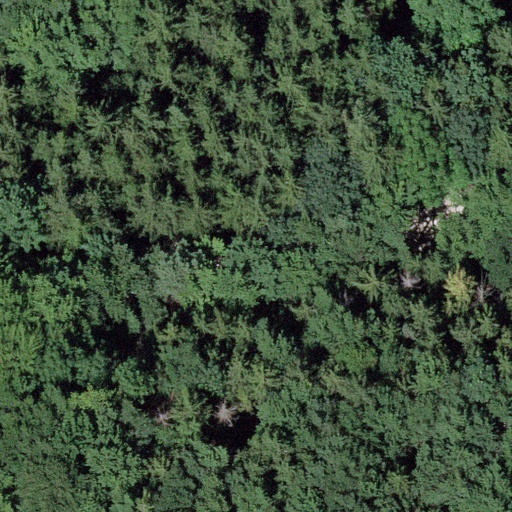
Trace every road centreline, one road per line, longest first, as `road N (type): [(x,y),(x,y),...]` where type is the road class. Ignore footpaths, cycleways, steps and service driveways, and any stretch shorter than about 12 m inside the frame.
road 1 (track): [(511,203),(469,224),(172,285),(0,299)]
road 2 (track): [(511,427),(246,458),(0,475)]
